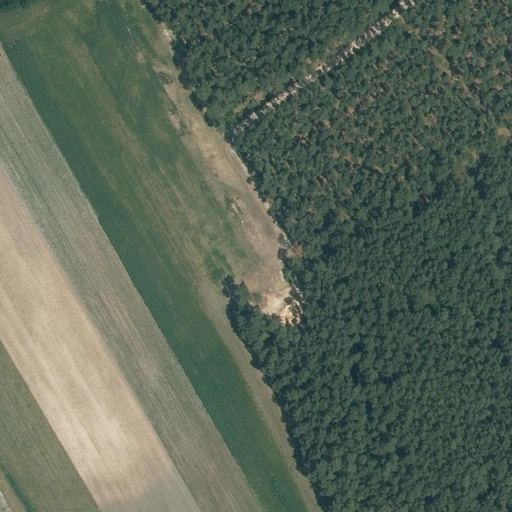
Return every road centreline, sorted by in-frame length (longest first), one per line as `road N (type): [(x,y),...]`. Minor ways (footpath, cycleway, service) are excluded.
road 1 (track): [(400,0),(360,42),(260,102),(221,149)]
road 2 (track): [(511,305),(283,250)]
